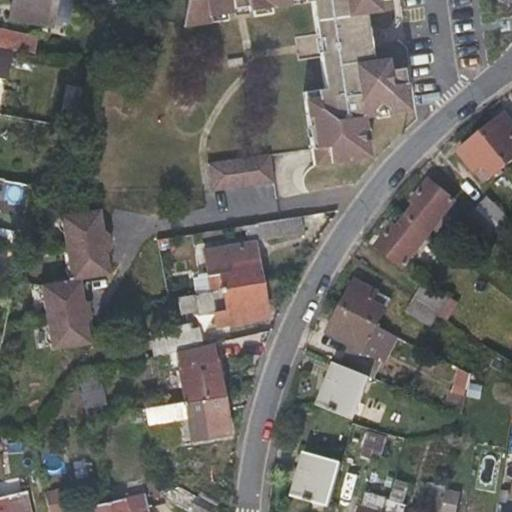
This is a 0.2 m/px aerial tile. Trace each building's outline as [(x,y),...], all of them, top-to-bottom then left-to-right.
[(8,0),(4,17),(61,27),(67,0),(8,0)] [(187,0),(183,25),(228,17),(228,15),(227,12),(233,11),(246,9),(252,8),(253,12),(253,14),(272,11),(271,5),(303,0),(310,0),(315,32),(320,31),(323,53),(319,54),(324,87),(316,88),(317,96),(303,99),(313,163),(363,155),(368,149),(363,115),(404,108),(407,103),(400,92),(396,65),(387,67),(386,56),(371,58),(369,45),(363,46),(360,23),(366,22),(364,10),(379,7),(377,0),(187,0)] [(369,45),(366,22),(360,23),(363,46),(369,45)] [(0,31),(0,47),(12,49),(15,34),(0,31)] [(400,92),(407,103),(408,101),(402,64),(396,65),(400,92)] [(301,90),(303,99),(317,96),(316,88),(301,90)] [(511,159),(511,125),(502,113),(480,132),(506,164),(511,159)] [(484,182),(506,164),(480,132),(466,142),(470,148),(462,154),(473,168),(484,182)] [(458,149),(462,154),(470,148),(466,142),(458,149)] [(273,179),(270,165),(268,151),(207,161),(210,189),(273,179)] [(26,174),(25,177),(25,180),(40,183),(41,177),(26,174)] [(405,214),(428,232),(452,201),(426,180),(418,190),(421,194),(415,202),(405,214)] [(421,194),(418,190),(411,199),(415,202),(421,194)] [(477,205),(497,224),(506,214),(486,195),(477,204),(477,205)] [(498,224),(497,224),(477,205),(468,214),(488,233),(498,224)] [(60,217),(73,281),(81,280),(96,277),(111,274),(107,253),(111,249),(108,233),(102,229),(99,210),(60,217)] [(396,226),(394,225),(392,223),(375,246),(402,266),(428,232),(405,214),(396,226)] [(297,216),(278,219),(258,222),(261,238),(300,231),(297,216)] [(222,288),(258,282),(252,244),(202,252),(206,274),(219,271),(222,288)] [(438,305),(442,299),(446,293),(423,278),(415,291),(438,305)] [(341,305),(378,324),(391,298),(354,279),(341,305)] [(81,280),(73,281),(42,287),(54,352),(93,344),(89,324),(92,319),(90,304),(84,300),(81,280)] [(212,323),(227,320),(263,314),(258,282),(222,288),(162,297),(165,316),(181,313),(182,317),(210,311),(212,323)] [(404,310),(415,318),(427,325),(435,313),(412,298),(404,310)] [(341,365),(370,377),(374,379),(384,357),(365,348),(378,324),(341,305),(328,330),(352,342),(341,365)] [(160,354),(204,344),(199,326),(191,328),(190,323),(149,332),(151,338),(123,344),(126,362),(160,354)] [(204,344),(174,351),(160,354),(162,367),(176,364),(182,401),(222,395),(214,341),(204,344)] [(370,377),(341,365),(335,362),(318,405),(353,419),(370,377)] [(446,408),(456,412),(465,415),(474,373),(460,366),(446,408)] [(88,416),(94,415),(100,414),(96,393),(83,396),(88,416)] [(227,427),(222,395),(182,401),(164,404),(145,407),(148,421),(177,416),(185,415),(189,433),(227,427)] [(185,415),(177,416),(180,434),(189,433),(185,415)] [(361,457),(371,460),(380,463),(386,441),(369,435),(361,457)] [(329,505),(335,484),(341,464),(307,453),(295,495),(329,505)] [(143,492),(146,505),(169,499),(165,493),(164,488),(161,475),(140,480),(143,492)] [(393,496),(397,498),(402,499),(408,483),(398,480),(393,496)] [(194,509),(198,511),(210,511),(216,504),(182,481),(164,488),(165,493),(193,511),(194,509)] [(426,510),(433,511),(442,511),(448,488),(432,484),(426,510)] [(59,486),(45,489),(50,511),(64,511),(65,511),(59,486)] [(384,511),(385,510),(389,496),(365,488),(357,511),(384,511)] [(457,511),(462,492),(448,488),(442,511),(457,511)] [(0,511),(31,511),(26,489),(0,494),(0,511)] [(109,511),(147,511),(146,505),(143,492),(124,497),(107,501),(109,511)] [(109,511),(107,501),(89,505),(90,511),(109,511)]
